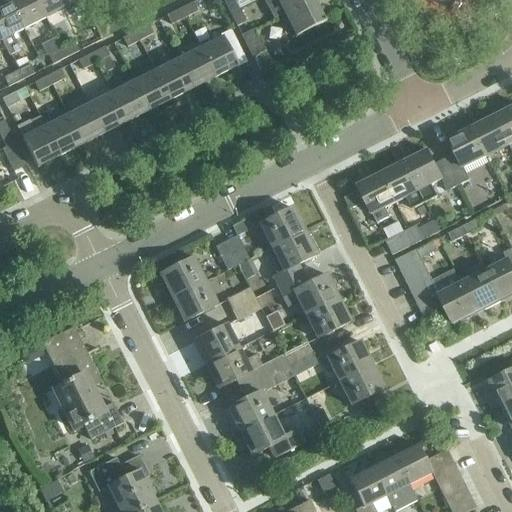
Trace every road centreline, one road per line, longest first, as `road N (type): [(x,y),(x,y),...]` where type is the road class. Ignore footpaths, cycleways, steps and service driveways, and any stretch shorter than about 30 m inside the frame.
road 1 (residential): [(226,511),(103,268)]
road 2 (residential): [(396,337),(312,162)]
road 3 (residential): [(230,202),(103,268)]
road 4 (residential): [(103,268),(63,205),(0,228)]
road 5 (residential): [(312,162),(419,107)]
